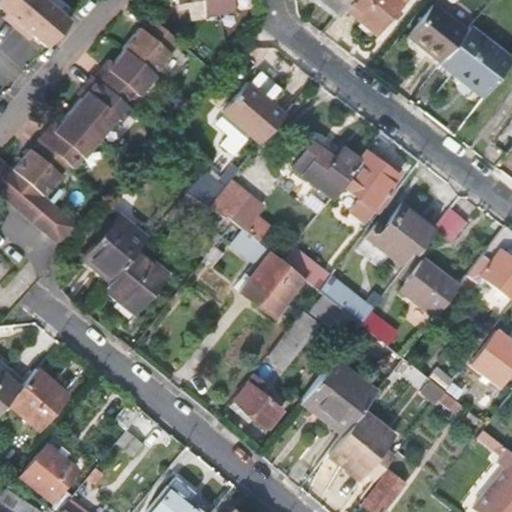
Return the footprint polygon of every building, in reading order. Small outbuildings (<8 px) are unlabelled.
[(4,16),(18,27),(40,0),(0,0),(0,5),(8,12),(4,16)] [(71,19),(47,0),(40,0),(18,27),(31,39),(34,35),(48,46),(71,19)] [(176,0),(177,3),(192,0),(204,0),(208,16),(221,14),(235,11),(233,0),(176,0)] [(326,0),(342,12),(346,7),(352,0),(326,0)] [(409,2),(406,0),(352,0),(346,7),(381,36),(409,2)] [(411,39),(442,64),(467,32),(436,7),(411,39)] [(150,16),(141,27),(145,31),(155,20),(150,16)] [(14,169),(44,195),(71,163),(75,166),(116,118),(121,122),(133,108),(130,106),(156,75),(154,73),(180,41),(155,20),(145,31),(141,27),(123,48),(125,50),(114,62),(99,80),(97,79),(82,97),(59,124),(45,141),(36,152),(31,148),(14,169)] [(511,61),(511,60),(471,27),(467,32),(442,64),(460,78),(461,76),(486,95),(511,61)] [(110,59),(95,77),(97,79),(99,80),(114,62),(110,59)] [(77,93),(82,97),(97,79),(95,77),(93,75),(77,93)] [(225,110),(263,144),(275,129),(290,112),(251,80),(225,110)] [(45,141),(59,124),(55,120),(41,137),(45,141)] [(511,121),(494,145),(506,154),(511,146),(511,121)] [(41,137),(31,148),(36,152),(45,141),(41,137)] [(359,199),(373,210),(379,215),(392,199),(389,197),(394,190),(390,188),(399,176),(396,174),(400,169),(382,155),(378,160),(367,151),(359,160),(343,147),(335,158),(313,141),(293,166),(332,197),(342,185),(359,199)] [(44,195),(14,169),(0,157),(0,193),(66,249),(83,228),(44,195)] [(211,201),(222,177),(200,168),(190,191),(211,201)] [(215,208),(242,230),(258,243),(270,253),(284,264),(288,259),(281,254),(290,243),(227,193),(215,208)] [(182,231),(204,206),(186,195),(166,218),(182,231)] [(364,221),(373,210),(359,199),(350,210),(364,221)] [(412,250),(416,254),(435,229),(402,204),(383,227),(377,223),(365,238),(399,267),(412,250)] [(454,239),(467,217),(448,206),(435,228),(454,239)] [(87,260),(112,281),(142,247),(148,240),(123,218),(87,260)] [(511,252),(506,248),(511,240),(511,231),(505,226),(454,289),(463,297),(480,275),(509,298),(511,294),(511,252)] [(248,255),(258,243),(242,230),(232,243),(248,255)] [(159,263),(142,247),(112,281),(107,287),(136,312),(168,275),(157,265),(159,263)] [(399,267),(368,306),(372,310),(416,254),(412,250),(399,267)] [(271,314),(301,278),(284,264),(270,253),(241,290),(271,314)] [(452,285),(423,262),(401,289),(430,312),(452,285)] [(368,306),(330,276),(318,291),(334,304),(358,324),(360,325),(372,310),(368,306)] [(298,348),(334,304),(318,291),(283,337),(298,348)] [(139,316),(120,339),(132,349),(150,326),(139,316)] [(511,368),(511,343),(494,329),(469,364),(480,373),(475,379),(481,384),(486,378),(498,386),(511,368)] [(320,407),(347,428),(378,387),(336,355),(302,397),(317,409),(320,407)] [(420,371),(402,357),(388,375),(397,381),(402,376),(411,383),(420,371)] [(0,360),(0,371),(21,389),(26,383),(0,360)] [(69,394),(38,369),(26,383),(21,389),(10,403),(40,428),(69,394)] [(0,414),(10,403),(21,389),(0,371),(0,414)] [(267,385),(253,374),(246,383),(248,384),(229,406),(244,417),(249,412),(269,427),(283,411),(261,393),(267,385)] [(363,410),(347,432),(345,430),(328,452),(344,465),(354,472),(358,467),(365,472),(378,456),(394,435),(363,410)] [(146,444),(127,429),(117,443),(135,457),(146,444)] [(78,469),(47,444),(22,475),(52,499),(78,469)] [(511,511),(511,453),(506,449),(493,465),(500,470),(469,509),(473,511),(511,511)] [(381,511),(405,483),(390,471),(364,504),(374,511),(381,511)] [(194,493),(176,479),(148,511),(200,511),(187,501),(194,493)] [(21,498),(7,489),(0,497),(0,501),(12,510),(21,498)] [(80,511),(68,502),(59,511),(80,511)]
